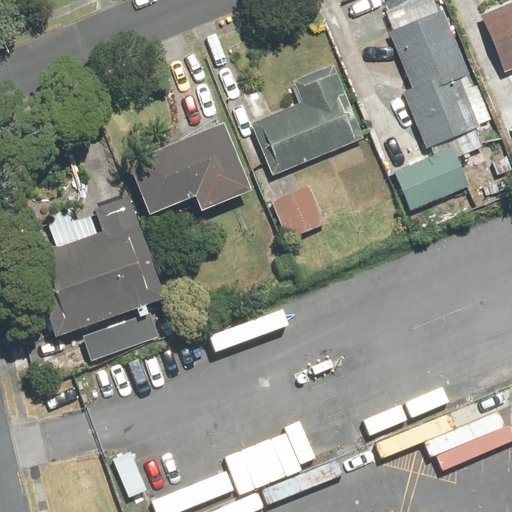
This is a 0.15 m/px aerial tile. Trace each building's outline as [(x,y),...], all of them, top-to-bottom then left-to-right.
[(511,3),(476,19),(501,77),(511,71),(511,3)] [(409,91),(400,95),(424,153),(428,152),(431,160),(390,177),(406,214),(465,190),(453,161),(484,147),(456,80),(463,77),(437,15),(386,36),(409,91)] [(269,179),(360,142),(329,68),(291,84),(301,106),(248,128),(269,179)] [(243,197),(217,130),(122,167),(142,219),(189,201),(195,215),(243,197)] [(317,229),(305,192),(269,204),(281,241),(317,229)] [(156,305),(123,205),(90,216),(98,238),(19,264),(46,342),(156,305)]
